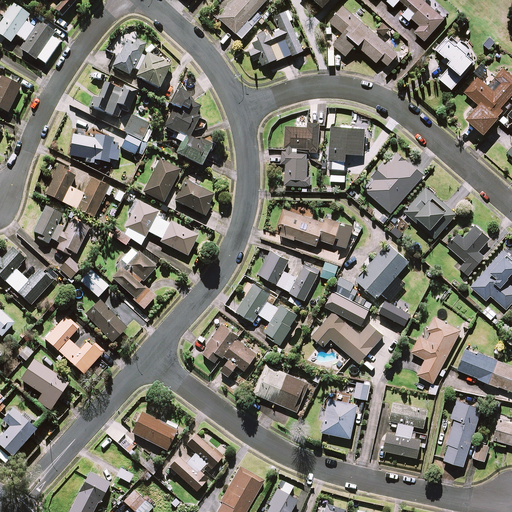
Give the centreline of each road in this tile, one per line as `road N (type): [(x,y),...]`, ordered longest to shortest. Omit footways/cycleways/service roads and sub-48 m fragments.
road 1 (residential): [(511,498),(411,490),(290,455),(235,425),(149,356)]
road 2 (residential): [(511,205),(398,107),(374,96),(311,87),(241,112)]
road 3 (residential): [(149,356),(212,283),(240,230),(248,173),(241,112)]
road 4 (residential): [(0,194),(83,44),(118,0)]
road 5 (residential): [(8,511),(149,356)]
road 6 (residential): [(241,112),(205,52),(148,0)]
